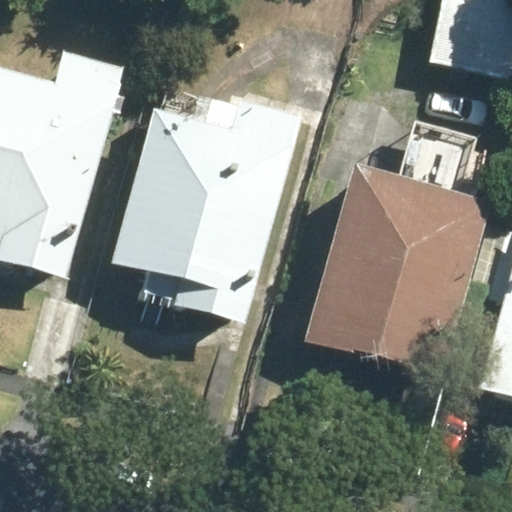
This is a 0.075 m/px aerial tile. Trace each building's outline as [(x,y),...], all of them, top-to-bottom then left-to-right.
[(0,261),(62,279),(118,77),(66,63),(56,96),(15,85),(38,3),(25,0),(0,0),(0,3),(0,261)] [(511,0),(467,0),(450,91),(511,102),(511,0)] [(161,100),(116,268),(185,287),(179,311),(243,330),(299,126),(243,111),(239,121),(161,100)] [(356,177),(309,346),(442,383),(491,208),(459,199),(474,146),(412,128),(395,187),(356,177)] [(506,303),(482,393),(511,401),(511,236),(491,231),(473,294),(506,303)]
